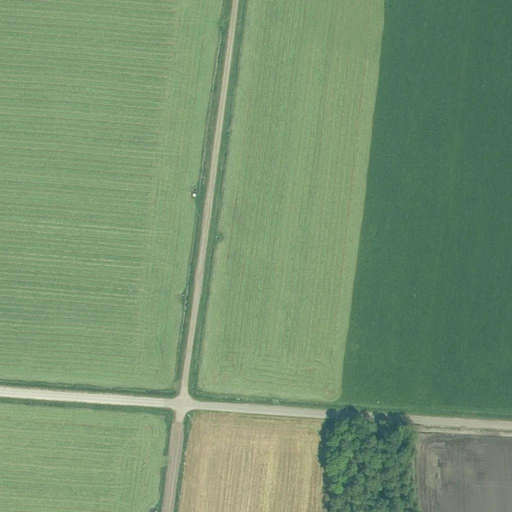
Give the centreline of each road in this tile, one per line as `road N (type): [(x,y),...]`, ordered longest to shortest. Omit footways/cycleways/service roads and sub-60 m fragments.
road 1 (track): [(167,511),(234,0)]
road 2 (unclassified): [(511,426),(0,392)]
